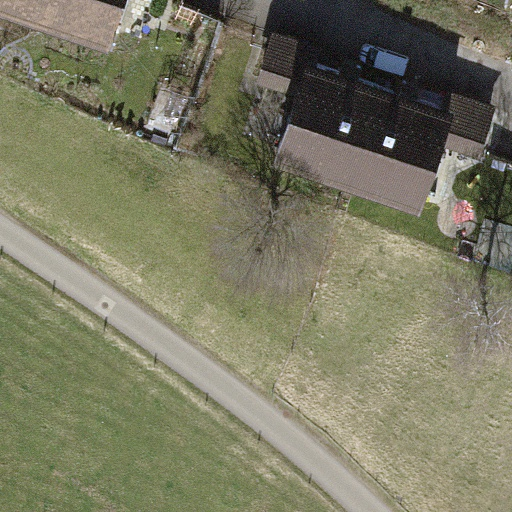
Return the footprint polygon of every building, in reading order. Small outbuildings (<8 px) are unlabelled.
[(0,0),(0,12),(50,28),(59,0),(0,0)] [(59,0),(50,28),(124,53),(141,0),(59,0)] [(261,89),(308,105),(321,64),(331,67),(336,53),(279,34),(261,89)] [(331,67),(321,64),(308,105),(288,165),(362,189),(395,88),(331,67)] [(451,106),(395,88),(362,189),(437,213),(457,151),(470,112),(451,106)] [(470,112),(457,151),(487,161),(503,110),(455,94),(451,106),(470,112)]
